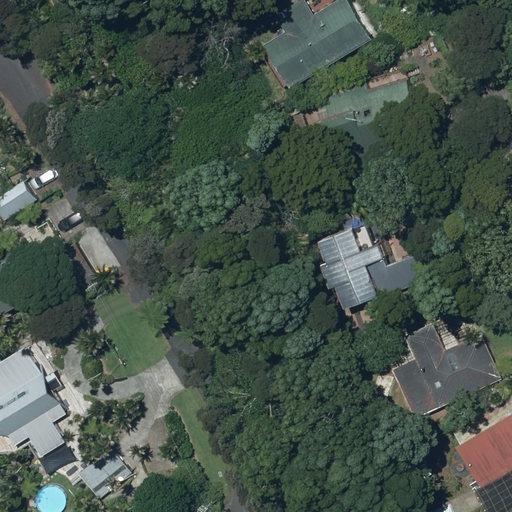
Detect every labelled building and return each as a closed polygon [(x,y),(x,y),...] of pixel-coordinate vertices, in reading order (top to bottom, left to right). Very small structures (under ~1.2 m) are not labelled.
[(261,51),(287,93),(368,42),(342,0),(311,20),(299,2),(272,18),(283,36),(261,51)] [(315,103),(341,167),(427,133),(405,79),(367,95),(363,84),(315,103)] [(282,118),(294,154),(309,149),(297,112),(282,118)] [(0,193),(13,211),(43,190),(30,172),(0,193)] [(309,246),(335,313),(420,280),(411,258),(385,268),(376,245),(357,253),(348,231),(309,246)] [(0,257),(0,296),(2,300),(50,270),(30,238),(0,257)] [(390,372),(414,422),(499,382),(478,338),(443,354),(430,327),(401,340),(411,362),(390,372)] [(34,427),(50,450),(73,435),(56,409),(71,400),(32,339),(0,359),(0,382),(1,384),(0,383),(0,397),(23,433),(34,427)] [(363,393),(384,400),(390,384),(368,377),(363,393)] [(500,511),(511,505),(511,418),(454,454),(476,489),(479,488),(493,511),(500,511)] [(85,468),(106,493),(138,467),(118,442),(85,468)]
